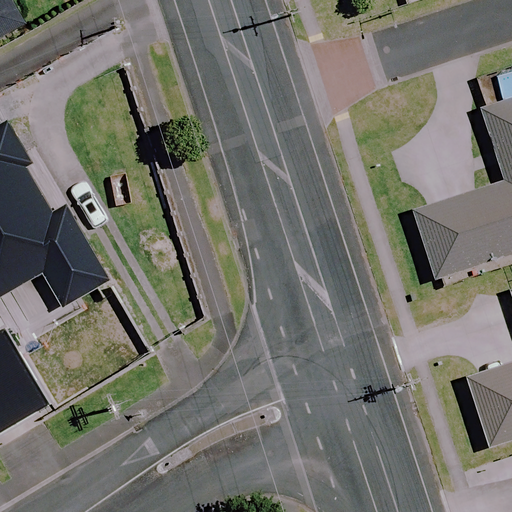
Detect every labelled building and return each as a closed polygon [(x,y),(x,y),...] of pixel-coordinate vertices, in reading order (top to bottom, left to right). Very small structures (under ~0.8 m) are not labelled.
[(0,0),(0,39),(20,30),(5,0),(0,0)] [(511,104),(483,113),(505,188),(414,215),(434,284),(511,260),(511,104)] [(30,171),(3,126),(0,127),(0,301),(39,278),(60,314),(106,287),(62,212),(49,220),(23,175),(30,171)] [(170,245),(150,186),(123,195),(143,255),(170,245)] [(511,293),(510,295),(511,300),(511,369),(467,384),(488,451),(511,443),(511,293)]
